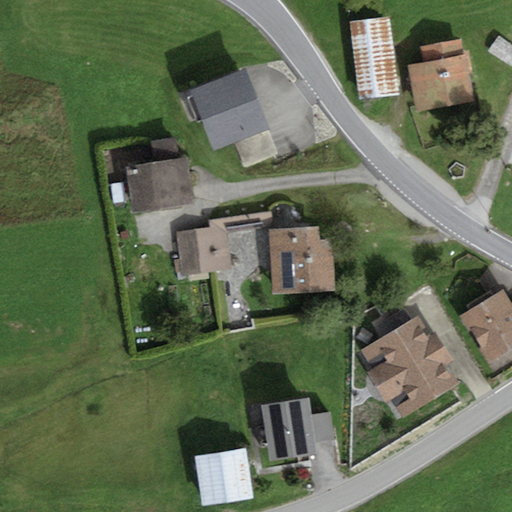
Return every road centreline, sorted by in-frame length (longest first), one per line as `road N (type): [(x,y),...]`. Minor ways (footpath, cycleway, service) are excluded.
road 1 (tertiary): [(253,0),(397,174),(511,254)]
road 2 (residential): [(306,511),(371,483),(511,394)]
road 3 (track): [(203,211),(397,174)]
